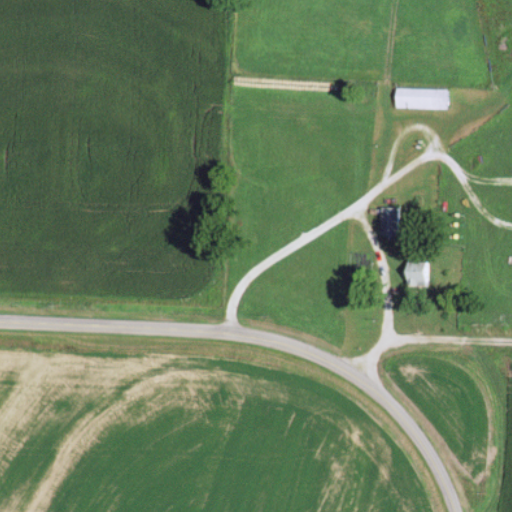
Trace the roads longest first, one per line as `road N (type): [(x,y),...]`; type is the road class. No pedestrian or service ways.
road 1 (tertiary): [(0,320),(230,333),(317,358),(407,424),(443,473),(459,511)]
road 2 (residential): [(230,333),(236,297),(251,278),(422,164),(462,120),(496,114),(511,97)]
road 3 (residential): [(233,0),(227,161),(236,297)]
road 4 (residential): [(391,343),(511,345)]
